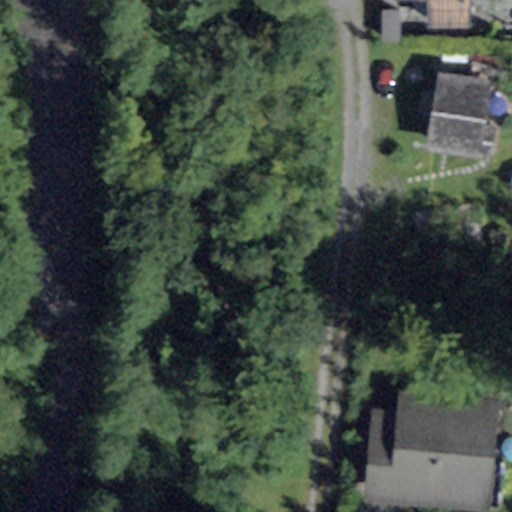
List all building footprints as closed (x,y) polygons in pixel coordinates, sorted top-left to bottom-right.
[(429,0),(430,22),(467,22),(466,0),(429,0)] [(398,38),(398,10),(383,10),(383,38),(398,38)] [(442,76),(431,139),(475,147),(487,82),(442,76)] [(511,339),(506,338),(503,354),(511,356),(511,339)] [(382,435),(378,485),(477,495),(485,408),(410,401),(409,418),(407,438),(382,435)] [(382,435),(407,438),(409,418),(384,416),(382,435)]
